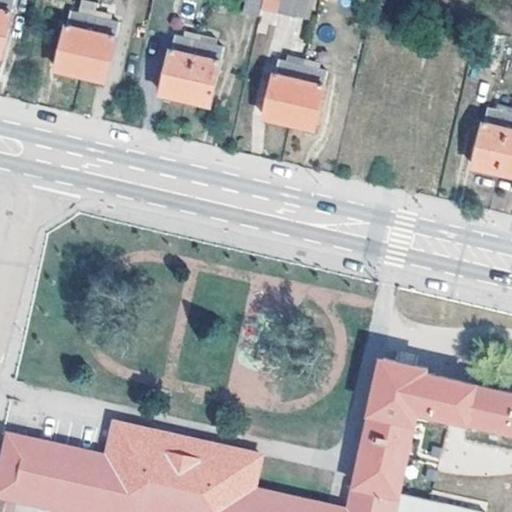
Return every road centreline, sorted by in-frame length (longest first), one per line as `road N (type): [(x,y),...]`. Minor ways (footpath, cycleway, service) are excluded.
road 1 (secondary): [(511,262),(42,154)]
road 2 (unclassified): [(42,154),(0,321)]
